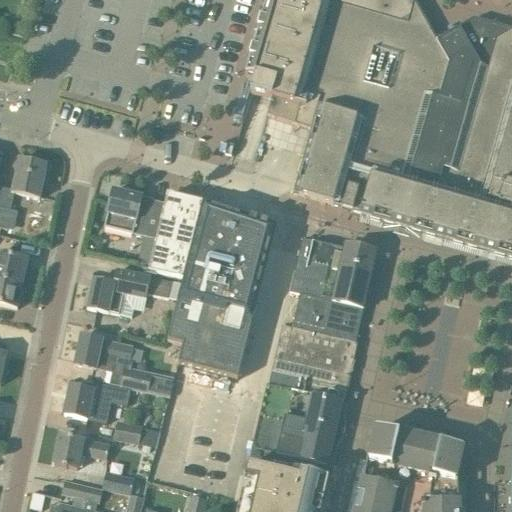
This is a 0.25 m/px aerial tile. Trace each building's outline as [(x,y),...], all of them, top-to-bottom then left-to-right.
[(267,0),(266,5),(246,76),(255,79),(250,94),(272,101),(267,120),(317,134),(299,197),(395,224),(424,232),(511,257),(511,30),(474,20),(458,30),(479,69),(492,73),(463,175),(443,169),(437,190),(408,181),(396,178),(419,96),(440,102),(451,65),(437,41),(426,22),(427,22),(424,19),(416,4),(413,0),(267,0)] [(47,167),(19,161),(13,191),(1,188),(0,191),(0,229),(7,231),(11,212),(12,211),(11,211),(14,195),(39,201),(47,167)] [(104,229),(156,241),(161,221),(162,221),(165,205),(154,203),(154,201),(113,191),(104,229)] [(161,221),(156,241),(158,241),(183,247),(193,203),(167,197),(165,205),(162,221),(161,221)] [(183,247),(158,241),(150,274),(185,282),(195,236),(203,205),(193,203),(183,247)] [(242,366),(273,250),(278,230),(205,204),(195,240),(185,282),(184,282),(168,343),(183,347),(178,366),(182,367),(238,381),(242,366)] [(324,301),(333,303),(363,310),(376,255),(346,247),(345,251),(303,241),(290,295),(300,297),(300,296),(324,302),(324,301)] [(0,280),(22,285),(26,264),(27,264),(28,262),(0,255),(0,280)] [(87,311),(108,315),(109,315),(119,317),(124,297),(146,302),(147,297),(168,302),(172,285),(117,273),(114,286),(93,281),(87,311)] [(22,285),(0,280),(0,306),(17,310),(18,308),(17,308),(22,285)] [(300,296),(300,297),(292,330),(355,343),(363,310),(333,303),(324,301),(324,302),(300,296)] [(468,334),(457,333),(459,306),(437,305),(430,388),(463,391),(468,334)] [(355,343),(292,330),(282,328),(279,344),(288,347),(295,346),(352,359),(355,343)] [(81,338),(75,367),(96,372),(99,357),(129,364),(132,350),(102,343),(102,342),(81,338)] [(288,347),(279,344),(272,372),(316,383),(345,390),(348,377),(285,361),(288,347)] [(352,359),(295,346),(288,347),(285,361),(348,377),(352,359)] [(121,389),(148,395),(152,377),(124,371),(121,389)] [(345,390),(316,383),(272,372),(268,388),(344,405),(347,392),(344,391),(345,390)] [(344,405),(268,388),(267,387),(252,450),(329,467),(334,447),(332,446),(331,438),(331,431),(334,424),(339,417),(341,418),(344,405)] [(70,388),(64,417),(93,424),(97,409),(116,413),(119,400),(93,394),(93,393),(70,388)] [(155,434),(118,426),(114,441),(152,449),(155,434)] [(368,461),(356,511),(458,511),(457,483),(456,482),(456,483),(455,483),(459,466),(462,452),(443,447),(443,446),(443,445),(397,434),(397,435),(397,436),(377,431),(375,441),(370,461),(370,463),(369,462),(369,461),(368,461)] [(60,437),(53,467),(63,469),(63,470),(67,471),(67,470),(77,472),(80,456),(106,462),(109,449),(83,443),(83,442),(60,437)] [(329,467),(252,450),(248,468),(300,480),(301,474),(326,480),(329,467)] [(300,480),(248,468),(237,511),(322,511),(329,482),(326,481),(326,480),(301,474),(300,480)] [(134,482),(106,476),(102,492),(130,498),(134,482)] [(83,511),(86,502),(89,490),(65,485),(62,497),(74,500),(72,510),(60,507),(58,511),(83,511)] [(86,502),(99,506),(102,494),(89,490),(86,502)] [(33,495),(29,511),(34,511),(41,511),(45,498),(33,495)] [(130,498),(127,511),(140,511),(143,501),(130,498)] [(192,499),(189,511),(203,511),(206,502),(192,499)]
